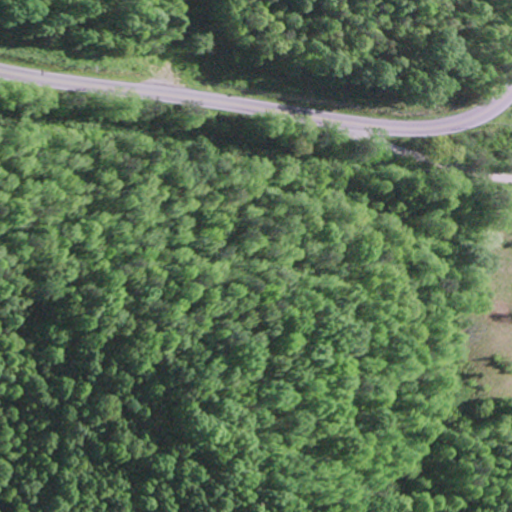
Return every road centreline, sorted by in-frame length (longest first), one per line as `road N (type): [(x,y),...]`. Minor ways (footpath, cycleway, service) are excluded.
road 1 (secondary): [(0,70),(380,126),(469,119),(511,89)]
road 2 (residential): [(511,174),(440,161),(346,121)]
